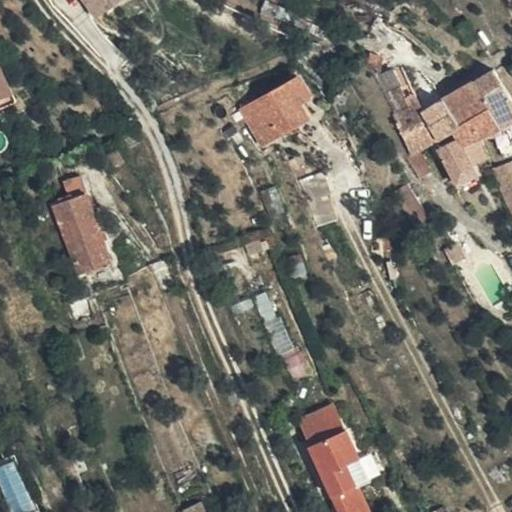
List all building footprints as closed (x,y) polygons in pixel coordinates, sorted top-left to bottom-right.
[(109,0),(83,0),(91,12),(109,0)] [(372,53),(368,66),(380,70),(384,57),(372,53)] [(11,92),(0,66),(0,90),(3,96),(11,92)] [(511,118),(511,97),(492,68),(441,99),(458,125),(450,131),(456,140),(441,151),(455,175),(472,164),(471,162),(463,150),(481,139),(511,118)] [(397,91),(385,100),(395,118),(417,105),(413,96),(397,69),(388,75),(397,91)] [(388,75),(377,82),(385,100),(397,91),(388,75)] [(249,103),(268,139),(305,118),(287,83),(249,103)] [(422,149),(431,143),(450,131),(458,125),(441,99),(422,111),(417,105),(395,118),(393,119),(414,154),(422,149)] [(258,144),(268,139),(249,103),(240,108),(258,144)] [(489,152),(481,139),(463,150),(471,162),(489,152)] [(408,159),(420,180),(434,171),(422,149),(414,154),(408,159)] [(494,160),(489,152),(471,162),(472,164),(476,172),(494,160)] [(480,179),(478,176),(476,172),(472,164),(455,175),(463,189),(480,179)] [(494,181),(504,176),(501,165),(491,168),(494,181)] [(331,170),(308,172),(314,222),(336,219),(331,170)] [(497,189),(509,212),(511,210),(511,202),(506,184),(504,176),(494,181),(497,189)] [(408,184),(398,190),(420,232),(432,226),(408,184)] [(75,275),(109,262),(83,193),(50,204),(75,275)] [(459,245),(467,260),(480,251),(472,238),(459,245)] [(298,412),(308,436),(345,420),(335,396),(298,412)] [(345,420),(308,436),(330,486),(340,511),(347,511),(366,503),(356,478),(367,472),(345,420)]
